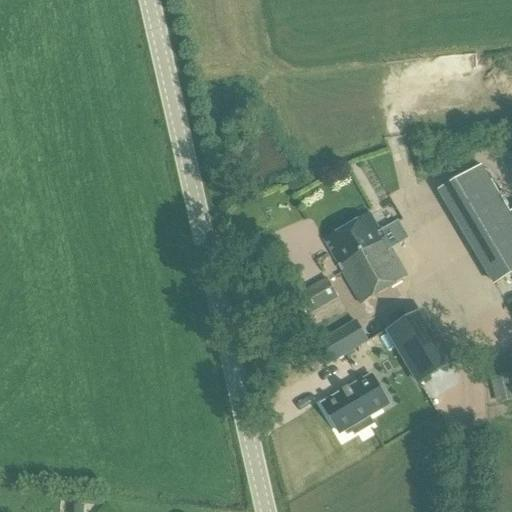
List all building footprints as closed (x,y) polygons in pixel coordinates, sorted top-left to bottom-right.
[(483,167),(442,192),(497,285),(511,276),(511,213),(511,214),(483,167)] [(372,216),(325,244),(363,306),(409,278),(392,249),(381,231),(372,216)] [(408,239),(398,221),(381,231),(392,249),(408,239)] [(329,283),(295,300),(304,316),(337,299),(329,283)] [(453,364),(423,312),(388,332),(419,384),(453,364)] [(358,324),(319,346),(330,366),(369,344),(358,324)] [(511,378),(511,376),(492,381),(497,404),(511,400),(511,378)] [(371,418),(391,406),(375,378),(325,407),(330,414),(326,417),(334,430),(338,428),(342,435),(354,428),(357,432),(370,424),(368,420),(371,418)]
